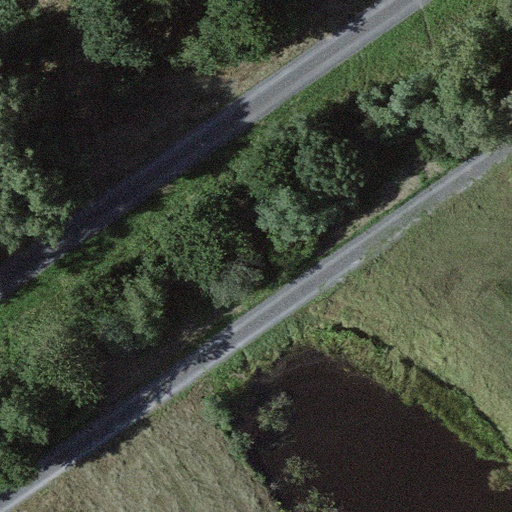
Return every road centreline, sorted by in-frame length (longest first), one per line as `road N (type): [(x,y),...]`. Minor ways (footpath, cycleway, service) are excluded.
road 1 (track): [(511,146),(0,502)]
road 2 (track): [(399,0),(0,283)]
